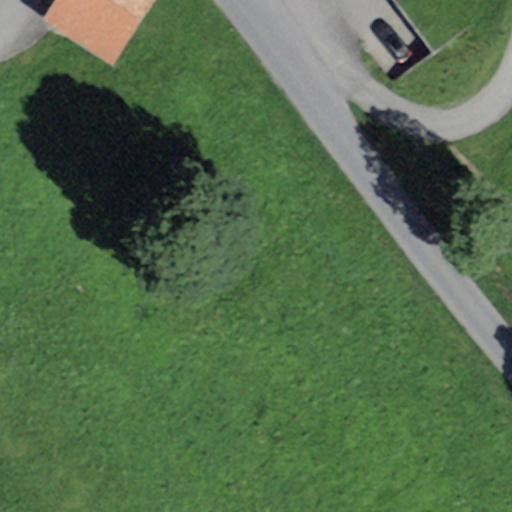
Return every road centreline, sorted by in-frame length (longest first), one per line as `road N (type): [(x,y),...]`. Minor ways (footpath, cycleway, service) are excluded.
road 1 (unclassified): [(240,0),(441,270),(511,352)]
road 2 (track): [(511,78),(489,108),(435,125),(282,55)]
